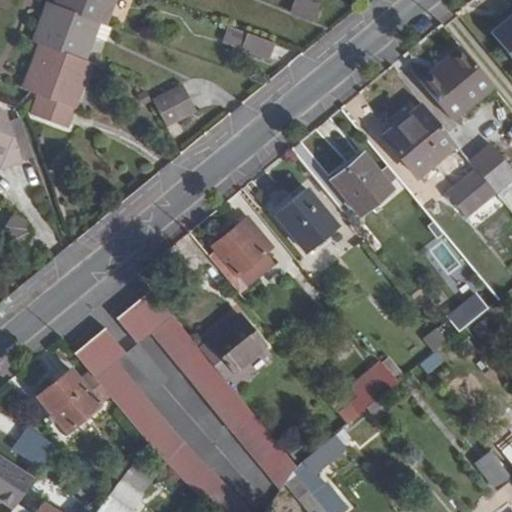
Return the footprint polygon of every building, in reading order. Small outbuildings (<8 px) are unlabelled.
[(55,0),(53,6),(96,23),(103,25),(112,0),(55,0)] [(308,21),(315,6),(297,0),(292,0),(287,13),(308,21)] [(39,45),(81,61),(96,23),(53,6),(47,4),(33,42),(39,45)] [(511,13),(489,33),(511,60),(511,13)] [(222,43),(270,59),(276,42),(227,26),(222,43)] [(81,61),(39,45),(22,90),(70,109),(87,63),(81,61)] [(497,88),(465,49),(442,67),(446,74),(428,89),(455,122),(497,88)] [(446,74),(442,67),(423,83),(428,89),(446,74)] [(165,128),(197,114),(184,83),(152,97),(165,128)] [(461,146),(429,108),(389,142),(421,180),(461,146)] [(511,162),(507,156),(484,174),(503,197),(511,189),(511,162)] [(397,192),(371,161),(340,188),(365,218),(397,192)] [(503,197),(484,174),(453,199),(473,223),(503,197)] [(312,256),(342,230),(310,192),(280,218),(312,256)] [(491,237),(511,217),(511,216),(502,205),(480,225),(491,237)] [(279,252),(253,222),(220,249),(245,279),(279,252)] [(220,249),(212,256),(243,293),(284,259),(279,252),(245,279),(220,249)] [(209,352),(159,292),(124,320),(145,346),(158,335),(240,436),(257,410),(232,381),(209,352)] [(250,316),(209,352),(232,381),(274,344),(250,316)] [(424,336),(434,351),(447,343),(438,328),(424,336)] [(109,329),(81,353),(153,443),(159,449),(180,433),(123,363),(131,356),(109,329)] [(360,392),(374,409),(385,401),(405,384),(390,367),(360,392)] [(107,405),(78,369),(45,397),(74,433),(107,405)] [(257,410),(240,436),(286,490),(291,484),(300,471),(303,466),(257,410)] [(59,445),(33,425),(22,442),(49,460),(59,445)] [(159,449),(200,495),(216,471),(180,433),(159,449)] [(341,436),(303,466),(300,471),(311,484),(318,479),(352,450),(341,436)] [(49,460),(22,442),(17,450),(44,467),(49,460)] [(511,485),(511,467),(498,450),(483,463),(506,491),(511,485)] [(0,491),(20,504),(24,500),(39,476),(0,452),(0,491)] [(136,466),(123,483),(145,498),(157,481),(136,466)] [(200,495),(216,511),(254,511),(216,471),(200,495)] [(314,511),(333,511),(324,501),(311,484),(300,471),(291,484),(314,511)] [(318,479),(311,484),(324,501),(331,495),(318,479)] [(352,494),(368,505),(378,490),(362,479),(352,494)] [(123,483),(119,488),(113,495),(135,511),(145,498),(123,483)] [(101,511),(134,511),(135,511),(113,495),(101,511)] [(20,504),(14,511),(71,511),(50,498),(40,511),(24,500),(20,504)]
